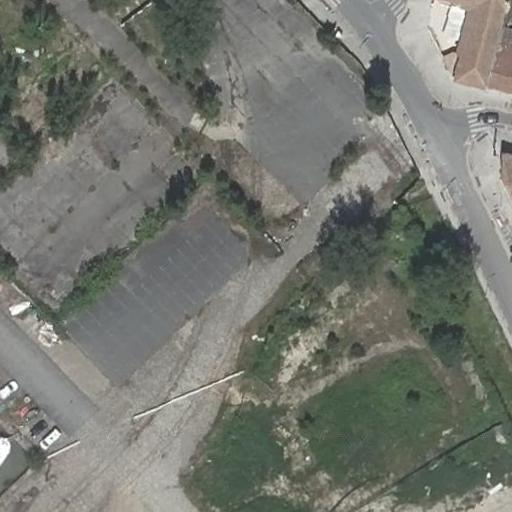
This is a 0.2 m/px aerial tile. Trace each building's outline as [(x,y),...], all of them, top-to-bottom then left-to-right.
[(476,5),(456,80),(464,82),(487,88),(503,27),(507,12),(510,0),(454,0),(465,2),(476,5)] [(511,94),(511,45),(509,44),(511,33),(511,29),(503,27),(487,88),(511,94)] [(511,156),(501,154),(500,179),(511,204),(511,156)] [(349,268),(266,349),(291,375),(374,294),(349,268)] [(238,454),(256,437),(240,420),(221,438),(238,454)] [(184,490),(207,511),(272,511),(299,484),(269,456),(243,484),(214,457),(184,490)] [(511,511),(511,466),(449,490),(443,475),(343,511),(511,511)] [(276,511),(293,511),(284,503),(276,511)]
